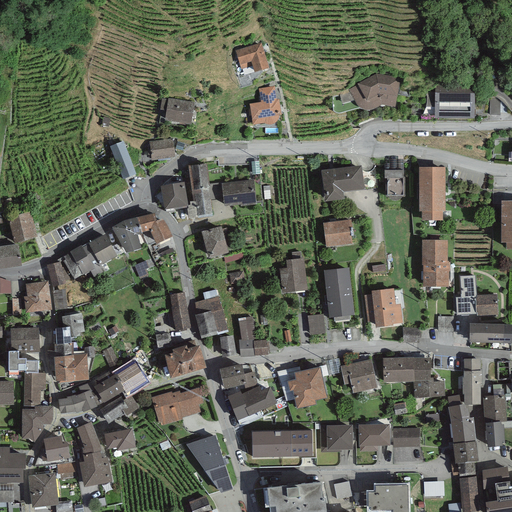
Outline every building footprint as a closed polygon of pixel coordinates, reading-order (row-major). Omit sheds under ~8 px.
[(261,45),(235,52),(240,70),(252,67),(254,76),(269,72),(261,45)] [(376,74),(348,90),(358,108),(359,110),(361,112),(362,112),(363,113),(365,114),(367,114),(369,114),(371,113),(372,113),(374,112),(381,108),(395,110),(400,77),(376,74)] [(274,87),(258,90),(260,104),(249,105),(253,127),(264,125),(266,127),(269,127),(273,127),(278,122),(279,119),(281,119),(279,101),(277,102),(274,87)] [(475,96),(435,95),(434,122),(474,122),(475,96)] [(502,96),(492,96),(492,114),(502,114),(502,96)] [(195,103),(168,99),(168,100),(162,99),(160,112),(166,113),(164,123),(191,127),(195,103)] [(172,139),(149,142),(152,163),(175,160),(172,139)] [(123,143),(110,148),(123,183),(136,178),(123,143)] [(207,161),(188,163),(192,188),(209,186),(208,184),(210,184),(207,161)] [(361,163),(321,167),(324,197),(344,195),(343,187),(364,184),(361,163)] [(443,216),(442,206),(445,206),(445,164),(419,165),(419,207),(422,207),(422,216),(443,216)] [(404,167),(384,168),(384,175),(385,175),(386,194),(388,194),(389,195),(390,196),(392,197),(395,198),(397,198),(399,197),(401,196),(402,194),(405,194),(405,175),(404,175),(404,167)] [(254,178),(221,182),(224,205),(257,202),(254,178)] [(184,180),(160,184),(165,207),(166,207),(166,211),(186,208),(185,203),(188,202),(184,180)] [(209,186),(192,188),(193,198),(190,199),(190,202),(187,203),(189,216),(213,213),(209,186)] [(501,238),(506,238),(506,245),(511,244),(511,198),(501,198),(501,238)] [(18,211),(9,216),(14,239),(37,234),(31,208),(18,211)] [(154,210),(137,215),(141,231),(148,245),(172,232),(163,215),(157,217),(154,210)] [(141,231),(137,215),(122,218),(112,225),(126,250),(141,245),(137,232),(141,231)] [(351,218),(323,221),(325,244),(352,241),(350,223),(352,223),(351,218)] [(221,224),(201,229),(208,255),(228,250),(221,224)] [(105,231),(82,244),(94,266),(90,268),(94,275),(104,270),(99,263),(117,253),(105,231)] [(447,238),(422,238),(421,263),(423,263),(423,284),(448,284),(448,259),(447,259),(447,238)] [(18,242),(0,244),(0,265),(21,263),(18,242)] [(82,244),(81,243),(70,249),(71,251),(83,272),(90,268),(94,266),(82,244)] [(74,278),(83,272),(71,251),(61,256),(74,278)] [(304,256),(286,258),(286,266),(279,267),(282,290),(307,288),(304,256)] [(61,260),(47,263),(52,284),(66,281),(61,260)] [(348,265),(324,268),(329,315),(333,314),(334,319),(350,317),(350,312),(354,312),(348,265)] [(232,281),(246,279),(245,271),(231,273),(232,281)] [(476,312),(475,294),(474,274),(459,275),(460,296),(455,296),(456,313),(476,312)] [(0,275),(0,292),(11,293),(11,280),(0,277),(0,275)] [(47,279),(25,282),(27,295),(23,295),(25,311),(51,307),(47,279)] [(394,286),(371,289),(371,293),(364,294),(367,320),(375,319),(375,325),(393,323),(393,321),(403,320),(401,307),(404,307),(402,288),(394,288),(394,286)] [(67,289),(55,289),(56,310),(68,309),(67,289)] [(497,293),(475,294),(476,312),(476,313),(498,312),(497,293)] [(185,294),(169,298),(178,335),(194,332),(185,294)] [(222,298),(196,304),(204,338),(230,332),(222,298)] [(82,311),(62,314),(63,324),(55,324),(57,340),(71,339),(70,334),(80,333),(79,330),(84,329),(82,311)] [(310,315),(310,335),(326,334),(326,314),(310,315)] [(241,339),(239,339),(241,354),(269,352),(267,338),(256,338),(254,316),(238,317),(241,339)] [(511,322),(511,321),(470,320),(469,339),(511,340),(511,322)] [(38,325),(10,327),(12,347),(18,347),(24,346),(24,349),(40,348),(38,325)] [(419,327),(402,327),(401,341),(419,341),(419,327)] [(168,332),(155,334),(157,347),(170,345),(168,332)] [(233,334),(220,336),(223,355),(236,353),(233,334)] [(73,339),(71,339),(57,340),(54,340),(54,354),(74,353),(73,339)] [(172,349),(164,352),(171,374),(206,363),(199,341),(187,345),(186,342),(172,346),(172,349)] [(112,346),(103,350),(110,366),(119,362),(112,346)] [(19,354),(18,347),(12,347),(9,347),(9,369),(24,369),(24,371),(38,371),(39,357),(26,355),(26,353),(19,354)] [(86,352),(74,353),(54,354),(56,378),(88,376),(86,352)] [(413,355),(383,356),(383,380),(413,379),(414,379),(413,356),(413,355)] [(431,356),(413,356),(414,379),(413,379),(414,396),(445,394),(444,379),(433,379),(433,375),(430,375),(431,356)] [(371,357),(340,364),(345,383),(351,381),(353,391),(378,385),(371,357)] [(480,357),(464,357),(464,369),(480,368),(480,357)] [(136,358),(116,371),(126,386),(124,387),(128,392),(149,379),(136,358)] [(219,366),(224,386),(244,381),(245,385),(257,382),(254,370),(245,373),(242,361),(219,366)] [(296,377),(287,379),(289,388),(292,387),(297,405),(316,401),(315,397),(327,394),(320,363),(294,369),(296,377)] [(511,364),(500,364),(499,382),(511,383),(511,364)] [(480,368),(464,369),(463,369),(464,401),(482,400),(480,368)] [(126,386),(116,371),(111,374),(109,370),(92,381),(104,400),(124,387),(126,386)] [(38,371),(24,371),(24,403),(34,403),(41,403),(41,388),(45,388),(45,371),(38,371)] [(12,380),(0,379),(0,402),(13,402),(12,380)] [(91,406),(104,400),(92,381),(78,386),(81,391),(84,390),(91,406)] [(240,389),(227,394),(238,418),(277,401),(270,384),(262,388),(260,384),(242,392),(240,389)] [(171,390),(151,397),(159,421),(161,421),(162,424),(183,417),(182,416),(201,410),(198,402),(203,401),(199,386),(180,392),(180,390),(172,392),(171,390)] [(83,409),(91,406),(84,390),(81,391),(75,393),(58,396),(61,412),(83,409)] [(483,394),(484,420),(486,420),(504,419),(506,419),(505,393),(483,394)] [(121,395),(113,399),(121,413),(124,411),(126,414),(139,406),(131,394),(121,395)] [(113,399),(99,407),(108,421),(121,413),(113,399)] [(464,401),(448,404),(452,440),(475,438),(473,414),(469,414),(467,405),(465,405),(464,401)] [(41,403),(34,403),(34,406),(22,407),(22,436),(30,435),(34,439),(43,425),(43,422),(49,421),(53,417),(53,403),(41,403)] [(288,416),(253,417),(253,426),(243,426),(243,456),(252,456),(252,451),(315,450),(315,426),(288,427),(288,416)] [(504,419),(486,420),(487,444),(505,443),(504,419)] [(91,420),(76,426),(84,445),(82,446),(83,452),(101,448),(100,442),(91,420)] [(360,450),(378,450),(378,443),(390,443),(389,422),(358,423),(358,444),(359,444),(360,450)] [(342,451),(342,447),(353,447),(352,423),(326,423),(326,424),(320,424),(321,451),(342,451)] [(132,425),(104,430),(107,445),(116,444),(117,447),(135,444),(132,425)] [(420,428),(393,429),(393,447),(420,446),(420,428)] [(61,432),(44,435),(46,446),(40,447),(43,460),(70,455),(67,439),(63,440),(61,432)] [(215,433),(186,442),(220,489),(232,486),(215,433)] [(478,457),(475,438),(452,440),(455,460),(457,460),(474,458),(478,457)] [(9,444),(0,444),(0,479),(23,479),(23,465),(26,465),(26,450),(9,450),(9,444)] [(102,455),(101,448),(83,452),(82,452),(84,459),(79,460),(84,485),(112,479),(108,454),(102,455)] [(455,460),(451,461),(452,474),(459,474),(459,475),(476,473),(475,471),(474,458),(457,460),(455,460)] [(75,462),(57,465),(59,479),(77,477),(75,462)] [(508,464),(482,468),(483,486),(495,484),(495,479),(509,477),(508,464)] [(54,471),(28,475),(32,506),(58,502),(54,471)] [(476,474),(458,476),(462,511),(479,509),(476,474)] [(509,477),(495,479),(495,484),(497,496),(485,498),(487,511),(506,511),(511,511),(511,478),(510,478),(510,476),(509,477)] [(267,484),(263,484),(265,503),(269,502),(270,511),(323,511),(325,511),(325,508),(326,508),(325,492),(322,493),(321,477),(267,483),(267,484)] [(336,483),(338,498),(353,496),(351,481),(336,483)] [(375,482),(375,488),(368,488),(368,492),(359,492),(359,505),(370,504),(370,507),(393,506),(393,510),(408,510),(408,481),(375,482)] [(446,495),(446,481),(426,481),(426,495),(446,495)] [(213,511),(207,494),(189,500),(192,511),(213,511)]
